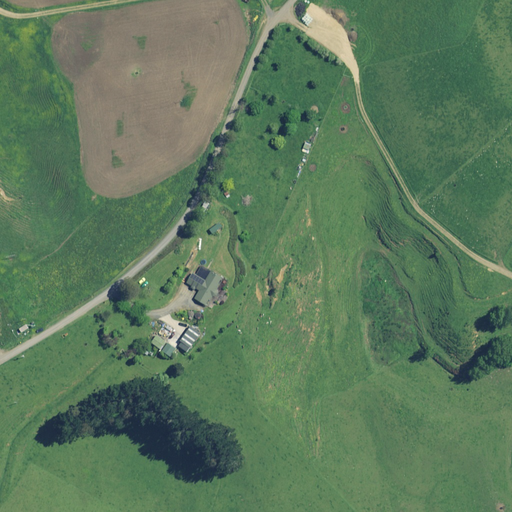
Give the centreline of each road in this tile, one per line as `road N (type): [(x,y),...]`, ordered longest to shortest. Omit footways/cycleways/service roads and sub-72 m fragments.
road 1 (unclassified): [(291,0),(265,34),(204,184),(178,227),(83,313),(0,363)]
road 2 (track): [(274,19),(337,58),(408,207),(461,255),(511,280)]
